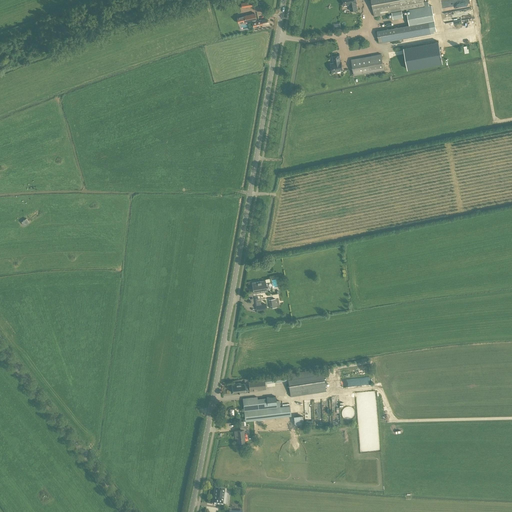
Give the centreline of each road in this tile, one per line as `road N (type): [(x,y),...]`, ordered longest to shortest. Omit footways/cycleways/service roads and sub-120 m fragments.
road 1 (tertiary): [(190,511),(284,0)]
road 2 (track): [(283,390),(291,400),(352,391),(369,420),(511,418)]
road 3 (track): [(341,34),(346,55),(441,38),(436,10),(473,4)]
road 4 (track): [(472,0),(494,123),(511,120)]
